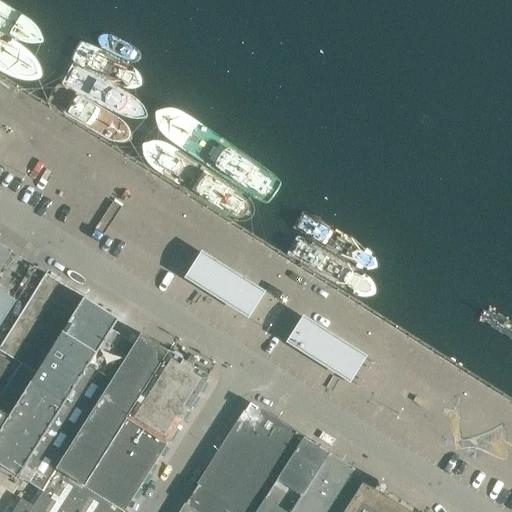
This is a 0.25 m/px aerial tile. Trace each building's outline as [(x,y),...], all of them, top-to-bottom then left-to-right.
[(0,244),(0,269),(11,251),(0,244)] [(221,266),(202,254),(187,277),(206,290),(221,266)] [(221,266),(206,290),(227,303),(242,280),(221,266)] [(9,415),(84,298),(46,274),(16,321),(0,345),(0,351),(20,364),(17,367),(0,356),(0,408),(10,414),(9,415)] [(242,280),(227,303),(247,316),(262,292),(242,280)] [(0,325),(16,300),(9,296),(0,290),(0,325)] [(118,319),(84,298),(9,415),(8,417),(0,429),(0,465),(0,466),(18,477),(112,329),(118,319)] [(323,331),(303,318),(288,342),(308,354),(323,331)] [(49,481),(56,469),(135,344),(112,329),(18,477),(42,492),(49,481)] [(323,331),(308,354),(330,368),(345,345),(323,331)] [(84,487),(87,481),(126,419),(169,351),(142,334),(135,344),(56,469),(74,481),(84,487)] [(345,345),(330,368),(349,380),(364,357),(345,345)] [(169,351),(126,419),(166,445),(209,377),(196,368),(195,369),(183,361),(182,360),(169,351)] [(276,420),(250,403),(197,486),(223,503),(276,420)] [(0,412),(0,429),(8,417),(0,412)] [(84,487),(124,511),(143,481),(166,445),(126,419),(87,481),(84,487)] [(237,511),(254,511),(302,436),(276,420),(223,503),(237,511)] [(290,511),(310,481),(328,453),(302,436),(254,511),(290,511)] [(290,511),(326,511),(346,481),(351,473),(351,474),(351,473),(354,469),(328,453),(310,481),(290,511)] [(49,481),(42,492),(32,507),(31,510),(34,511),(123,511),(124,511),(84,487),(74,481),(56,469),(49,481)] [(363,481),(343,511),(412,511),(389,497),(391,493),(379,485),(378,487),(376,486),(374,488),(363,481)] [(197,486),(186,504),(198,511),(237,511),(223,503),(197,486)] [(29,511),(31,510),(32,507),(22,501),(14,511),(29,511)] [(197,511),(186,504),(185,503),(179,511),(197,511)]
